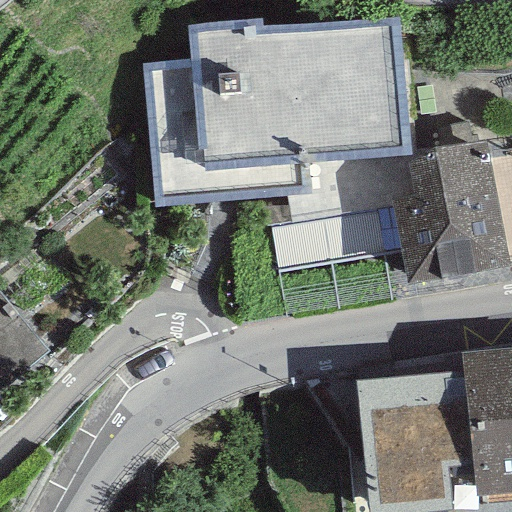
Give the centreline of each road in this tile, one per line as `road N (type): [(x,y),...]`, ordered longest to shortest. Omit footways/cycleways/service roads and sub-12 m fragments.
road 1 (residential): [(223,368),(197,320),(166,315),(147,322),(0,457)]
road 2 (tertiary): [(223,368),(336,338),(511,311)]
road 3 (tertiary): [(72,511),(125,439),(175,394),(223,368)]
